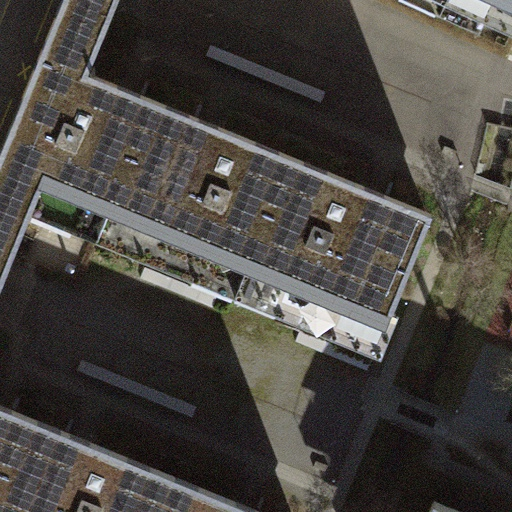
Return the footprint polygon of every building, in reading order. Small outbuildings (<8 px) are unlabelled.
[(39,193),(105,219),(155,98),(89,71),(115,8),(93,0),(62,0),(0,153),(0,253),(12,258),(39,193)] [(93,0),(115,8),(118,0),(93,0)] [(511,0),(462,0),(511,22),(511,0)] [(294,155),(155,98),(105,219),(244,276),(294,155)] [(433,212),(294,155),(244,276),(383,333),(433,212)] [(0,287),(12,258),(0,253),(0,287)] [(0,476),(26,413),(0,402),(0,476)] [(0,476),(0,511),(146,511),(165,469),(26,413),(0,476)] [(146,511),(269,511),(165,469),(146,511)] [(467,511),(435,499),(430,511),(467,511)]
